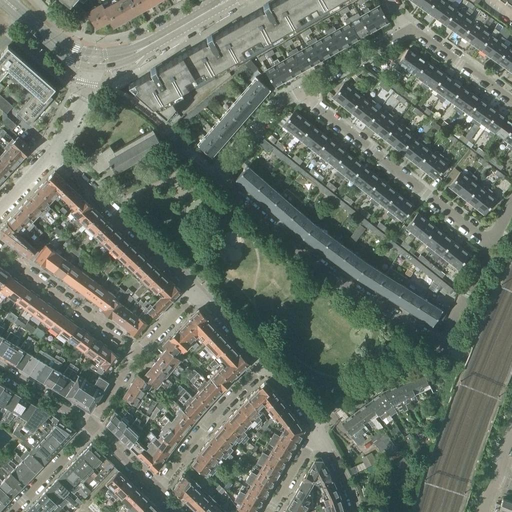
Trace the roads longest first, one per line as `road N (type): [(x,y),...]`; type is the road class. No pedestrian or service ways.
road 1 (residential): [(217,179),(339,283),(444,347),(491,241)]
road 2 (residential): [(306,90),(491,241)]
road 3 (residential): [(198,292),(51,153)]
road 4 (residential): [(136,358),(0,249)]
road 5 (residential): [(155,488),(263,365)]
road 6 (tertiary): [(94,63),(129,57),(220,4)]
road 7 (residential): [(306,90),(280,104),(217,179)]
road 8 (residential): [(511,100),(408,31)]
